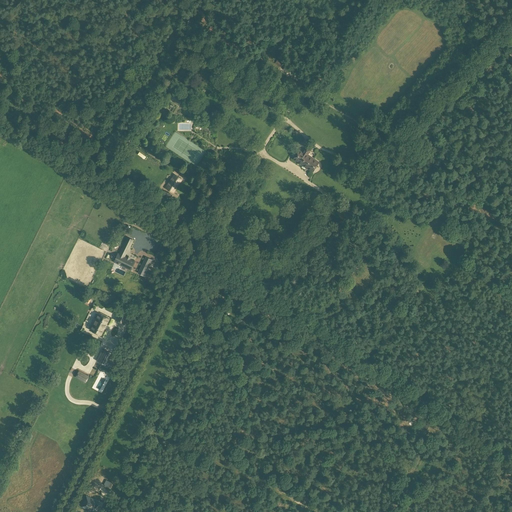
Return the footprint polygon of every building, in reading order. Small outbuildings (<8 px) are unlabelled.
[(247,80),(242,76),(235,88),(231,93),(237,96),(247,80)] [(296,89),(299,85),(286,76),(283,80),(296,89)] [(170,98),(180,105),(182,101),(172,94),(170,98)] [(155,110),(154,109),(148,117),(151,118),(159,105),(158,104),(155,110)] [(299,162),(299,163),(313,172),(313,171),(314,171),(316,168),(315,168),(319,162),(308,155),(311,151),(306,148),(303,152),(302,151),(301,151),(299,150),(294,159),(299,162)] [(184,179),(177,174),(168,189),(174,193),(184,179)] [(134,262),(132,261),(123,257),(128,248),(129,248),(133,241),(127,238),(123,246),(124,246),(120,255),(118,254),(115,261),(130,269),(134,262)] [(147,258),(139,274),(144,276),(152,260),(147,258)] [(129,313),(121,309),(116,320),(123,324),(129,313)] [(91,329),(90,329),(101,335),(104,329),(103,329),(106,324),(109,319),(98,313),(98,314),(97,313),(96,314),(94,317),(95,318),(93,319),(92,321),(92,324),(91,324),(89,327),(89,328),(91,329)] [(104,349),(98,361),(96,365),(103,369),(111,353),(104,349)] [(79,371),(76,377),(85,383),(88,376),(79,371)] [(86,496),(81,506),(92,511),(93,511),(99,502),(86,496)]
